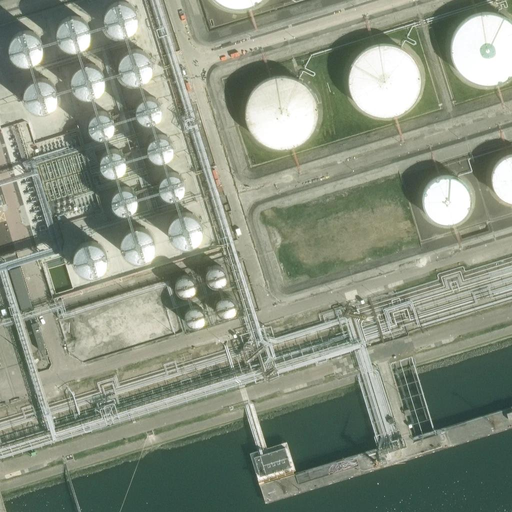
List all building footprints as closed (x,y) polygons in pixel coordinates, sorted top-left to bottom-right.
[(117,1),(114,2),(111,4),(109,6),(107,8),(105,11),(104,14),(104,17),(104,20),(105,23),(106,26),(107,29),(110,31),(112,33),(115,34),(118,35),(121,36),(124,36),(127,35),(130,33),(133,32),(135,29),(137,27),(138,24),(139,21),(139,18),(139,15),(138,12),(137,9),(135,6),(132,4),(130,2),(127,1),(124,1),(120,0),(117,1)] [(245,9),(252,7),(259,3),(262,0),(213,0),(215,2),(222,6),(229,9),(237,10),(245,9)] [(511,21),(510,19),(505,16),(500,14),(495,12),(489,11),(484,11),(478,12),(473,14),(468,16),(464,19),(460,23),(456,27),(453,32),(451,37),(450,43),(450,48),(450,54),(451,59),(453,64),(456,69),(460,73),(464,77),(468,80),(473,82),(479,84),(484,85),(489,85),(495,84),(500,82),(505,80),(510,77),(511,74),(511,21)] [(69,16),(66,17),(64,19),(61,21),(59,23),(58,26),(57,29),(56,32),(56,35),(57,38),(58,41),(60,44),(62,46),(64,48),(67,50),(70,51),(73,51),(76,51),(80,50),(82,49),(85,47),(87,45),(89,42),(90,39),(91,36),(91,33),(91,30),(90,27),(89,24),(87,21),(84,19),(82,18),(79,16),(76,16),(73,16),(69,16)] [(22,30),(19,31),(16,33),(14,35),(12,37),(10,40),(9,43),(9,46),(9,49),(9,52),(11,55),(12,58),(15,60),(17,62),(20,64),(23,65),(26,65),(29,65),(32,64),(35,63),(38,61),(40,59),(42,56),(43,53),(44,50),(44,47),(44,44),(43,41),(41,38),(40,35),(37,33),(35,32),(32,30),(28,30),(25,30),(22,30)] [(419,85),(420,79),(419,74),(418,68),(416,63),(413,58),(409,54),(405,50),(400,47),(395,45),(389,43),(383,43),(377,43),(372,45),(367,47),(362,50),(357,54),(354,58),(351,63),(349,68),(347,74),(347,79),(347,85),(349,91),(351,96),(354,101),(357,105),(362,109),(367,112),(372,114),(378,115),(383,116),(389,115),(395,114),(400,112),(405,109),(409,105),(413,101),(416,96),(418,91),(419,85)] [(131,49),(128,50),(125,51),(123,53),(121,56),(119,58),(118,61),(118,64),(118,68),(119,71),(120,74),(121,76),(124,79),(126,81),(129,82),(132,83),(135,83),(138,83),(141,82),(144,81),(147,79),(149,77),(151,74),(152,72),(153,68),(153,65),(153,62),(152,59),(150,56),(149,54),(146,52),(144,50),(141,49),(137,48),(134,48),(131,49)] [(83,64),(80,65),(78,66),(75,68),(73,71),(71,74),(70,77),(70,80),(70,83),(71,86),(72,89),(74,92),(76,94),(78,96),(81,97),(84,98),(87,99),(90,98),(93,98),(96,96),(99,94),(101,92),(103,90),(104,87),(105,84),(105,81),(105,77),(104,74),(103,72),(101,69),(98,67),(96,65),(93,64),(90,63),(86,63),(83,64)] [(257,85),(252,91),(248,97),(246,104),(245,112),(246,119),(248,127),(252,133),(257,139),(263,143),(270,146),(277,148),(285,148),(292,146),(299,143),(305,139),(310,133),(314,127),(317,119),(317,112),(317,104),(314,97),(310,91),(305,85),(299,81),(292,78),(285,76),(277,76),(270,78),(263,81),(257,85)] [(36,78),(33,79),(30,80),(28,82),(26,85),(24,88),(23,91),(23,94),(23,97),(23,100),(25,103),(26,106),(28,108),(31,110),(34,111),(37,112),(40,113),(43,112),(46,112),(49,110),(52,109),(54,106),(56,104),(57,101),(58,98),(58,95),(58,91),(57,88),(55,86),(53,83),(51,81),(48,79),(45,78),(42,77),(39,77),(36,78)] [(146,100),(144,101),(142,102),(140,104),(139,106),(138,108),(138,110),(138,113),(139,115),(140,117),(141,119),(143,120),(145,121),(147,122),(150,122),(152,122),(154,121),(156,120),(158,119),(159,117),(160,115),(161,113),(161,110),(161,108),(160,106),(159,104),(157,102),(155,101),(153,100),(150,99),(148,99),(146,100)] [(97,114),(95,114),(93,116),(92,118),(90,120),(90,122),(89,124),(89,126),(90,129),(91,131),(92,133),(94,134),(96,135),(99,136),(101,136),(103,136),(105,135),(107,134),(109,132),(111,131),(112,128),(112,126),(112,124),(112,122),(111,119),(110,117),(108,116),(106,114),(104,113),(102,113),(99,113),(97,114)] [(158,139),(156,140),(154,141),(153,143),(151,145),(151,147),(150,149),(150,152),(151,154),(152,156),(154,158),(155,159),(157,160),(160,161),(162,161),(164,161),(167,160),(169,159),(170,158),(172,156),(173,154),(173,151),(173,149),(173,147),(172,145),(171,143),(169,141),(167,140),(165,139),(163,138),(161,138),(158,139)] [(110,153),(107,154),(105,155),(104,157),(103,159),(102,161),(102,163),(102,166),(102,168),(103,170),(105,172),(107,173),(109,175),(111,175),(113,175),(115,175),(118,174),(120,173),(122,172),(123,170),(124,168),(125,166),(125,163),(124,161),(123,159),(122,157),(121,155),(119,154),(116,153),(114,152),(112,152),(110,153)] [(511,153),(509,154),(505,156),(501,158),(497,161),(494,165),(492,170),(491,174),(491,179),(491,184),(493,188),(495,193),(498,196),(502,199),(506,202),(511,203),(511,153)] [(470,204),(471,200),(470,195),(469,190),(467,186),(465,182),(461,179),(457,176),(453,174),(448,174),(443,174),(439,174),(434,176),(430,179),(427,182),(424,186),(422,190),(421,195),(421,199),(421,204),(423,209),(425,213),(428,216),(432,219),(436,221),(441,223),(446,223),(450,223),(455,221),(459,219),(463,216),(466,213),(468,209),(470,204)] [(169,176),(167,177),(165,179),(164,180),(163,182),(162,185),(161,187),(162,189),(162,191),(163,193),(165,195),(167,197),(169,198),(171,199),(173,199),(175,199),(178,198),(180,197),(181,195),(183,193),(184,191),(184,189),(185,187),(184,184),(183,182),(182,180),(180,179),(179,177),(176,176),(174,176),(172,176),(169,176)] [(121,190),(119,191),(117,192),(115,194),(114,196),(113,198),(113,200),(113,203),(114,205),(115,207),(116,209),(118,210),(120,211),(122,212),(125,212),(127,212),(129,211),(131,210),(133,209),(134,207),(135,205),(136,202),(136,200),(136,198),(135,196),(134,194),(132,192),(130,191),(128,190),(126,189),(123,189),(121,190)] [(181,212),(178,213),(175,214),(173,216),(171,219),(169,222),(168,225),(167,228),(168,231),(168,234),(169,237),(171,240),(173,242),(176,244),(179,245),(182,246),(185,247),(188,246),(191,246),(194,244),(196,242),(199,240),(201,238),(202,235),(203,232),(203,228),(202,225),(202,222),(200,219),(198,217),(196,215),(193,213),(190,212),(187,211),(184,211),(181,212)] [(133,226),(130,228),(128,229),(125,231),(123,234),(122,236),(120,239),(120,242),(120,246),(121,249),(122,252),(124,254),(126,257),(128,259),(131,260),(134,261),(137,261),(140,261),(143,260),(146,259),(149,257),(151,255),(153,252),(154,249),(155,246),(155,243),(155,240),(154,237),(153,234),(151,232),(148,230),(146,228),(143,227),(140,226),(136,226),(133,226)] [(86,241),(83,242),(80,244),(78,246),(76,248),(74,251),(73,254),(73,257),(73,260),(73,263),(75,266),(76,269),(78,271),(81,273),(84,275),(87,275),(90,276),(93,276),(96,275),(99,273),(102,272),(104,269),(106,267),(107,264),(108,261),(108,258),(108,255),(107,252),(105,249),(103,246),(101,244),(98,242),(95,241),(92,241),(89,240),(86,241)] [(227,278),(227,275),(227,272),(226,269),(224,267),(221,266),(218,265),(215,265),(212,266),(210,268),(208,271),(207,274),(207,277),(208,279),(210,282),(212,284),(215,285),(218,285),(221,284),(224,283),(226,281),(227,278)] [(195,287),(196,285),(195,282),(195,280),(193,278),(191,276),(189,275),(187,275),(184,275),(182,275),(180,276),(178,278),(177,280),(176,282),(176,285),(176,287),(177,289),(178,291),(180,293),(182,294),(184,295),(187,295),(189,294),(191,293),(193,291),(195,289),(195,287)] [(236,309),(236,307),(236,304),(235,302),(233,300),(231,298),(229,297),(227,297),(224,297),(222,297),(220,299),(218,301),(217,303),(216,305),(216,308),(217,310),(218,312),(220,314),(222,316),(224,316),(227,317),(229,316),(231,315),(233,313),(235,311),(236,309)] [(204,320),(205,317),(204,314),(203,312),(201,310),(199,308),(197,307),(194,307),(191,308),(189,309),(187,311),(185,313),(185,316),(185,318),(185,321),(187,323),(189,325),(191,326),(194,327),(197,327),(199,326),(201,324),(203,322),(204,320)]
